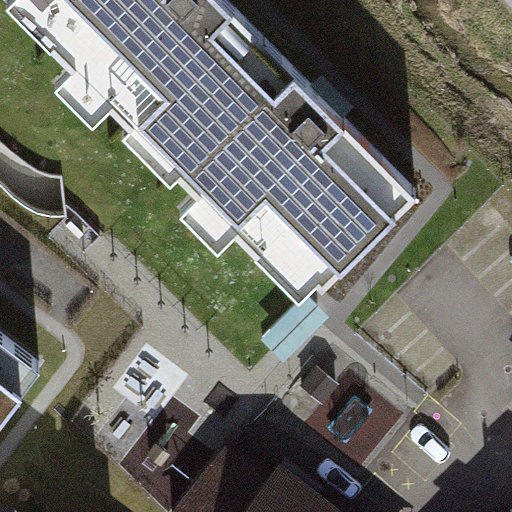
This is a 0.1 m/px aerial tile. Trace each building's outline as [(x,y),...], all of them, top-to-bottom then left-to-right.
[(122,127),(147,152),(264,35),(228,0),(8,0),(50,42),(52,40),(73,62),(56,79),(93,117),(110,100),(130,120),(122,127)] [(416,188),(264,35),(147,152),(171,176),(178,168),(198,188),(180,205),(218,243),(235,225),(258,248),(256,249),(299,292),(317,274),(323,280),(416,188)] [(0,412),(40,361),(0,330),(0,412)] [(246,511),(266,487),(227,456),(183,511),(246,511)] [(348,511),(285,462),(266,487),(299,511),(348,511)] [(246,511),(299,511),(266,487),(246,511)]
